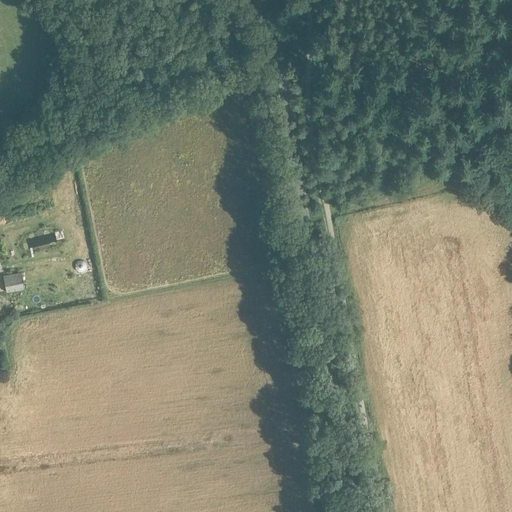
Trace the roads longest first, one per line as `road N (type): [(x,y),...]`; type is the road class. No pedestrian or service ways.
road 1 (tertiary): [(354,511),(280,57),(252,0)]
road 2 (track): [(511,205),(454,179),(431,151),(308,67),(282,72)]
road 3 (track): [(68,121),(146,110),(227,81),(282,72)]
road 4 (track): [(454,179),(305,219)]
road 5 (track): [(68,121),(85,105),(98,71),(82,0)]
